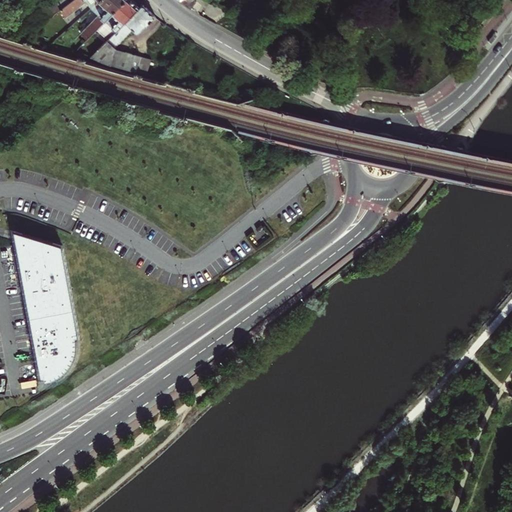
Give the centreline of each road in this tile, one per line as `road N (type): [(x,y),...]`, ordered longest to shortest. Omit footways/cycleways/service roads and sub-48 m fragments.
road 1 (primary): [(353,174),(349,211),(323,239),(0,452)]
road 2 (primary): [(200,351),(353,238),(392,187)]
road 3 (tertiary): [(3,511),(200,351)]
road 4 (primary): [(0,496),(200,351)]
road 5 (residential): [(320,96),(157,0)]
road 6 (primary): [(511,34),(451,103),(397,124)]
road 7 (primary): [(416,155),(511,59)]
